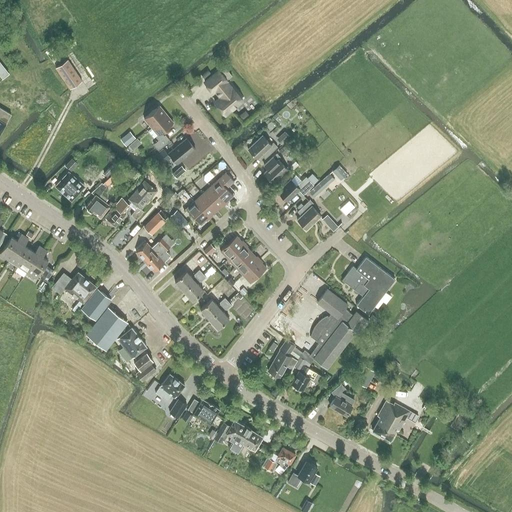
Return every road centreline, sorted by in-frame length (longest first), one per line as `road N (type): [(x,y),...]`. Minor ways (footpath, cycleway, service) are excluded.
road 1 (tertiary): [(457,511),(285,416),(226,373)]
road 2 (residential): [(226,373),(303,272),(259,232),(249,207)]
road 3 (tertiary): [(143,293),(86,239),(0,181)]
road 4 (residential): [(143,293),(249,207)]
road 5 (residential): [(249,207),(229,157),(183,99)]
